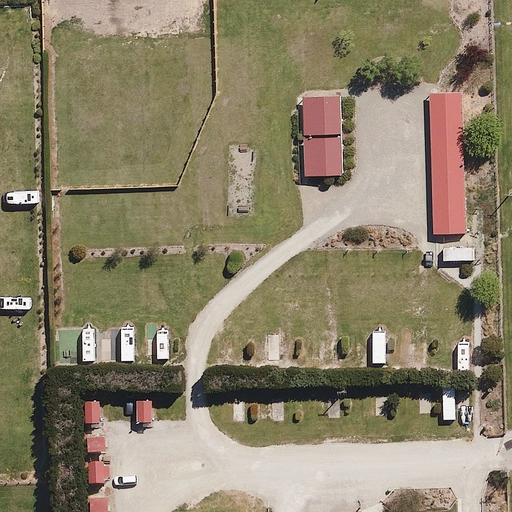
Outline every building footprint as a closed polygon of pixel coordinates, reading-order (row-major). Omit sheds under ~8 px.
[(461,93),(429,94),(434,231),(466,230),(461,93)] [(343,96),(301,97),(304,176),(346,174),(343,96)] [(173,366),(171,329),(158,330),(159,367),(173,366)] [(92,332),(76,332),(75,354),(91,355),(92,332)] [(93,424),(93,431),(105,431),(105,399),(86,399),(87,424),(93,424)] [(140,400),(140,422),(144,422),(145,429),(154,429),(154,422),(157,422),(157,399),(140,400)] [(274,399),(259,399),(259,420),(275,420),(274,399)] [(112,439),(109,439),(109,436),(90,437),(90,456),(108,456),(108,447),(112,447),(112,439)] [(113,463),(90,464),(91,487),(114,487),(113,463)] [(113,511),(113,499),(91,500),(91,511),(113,511)]
